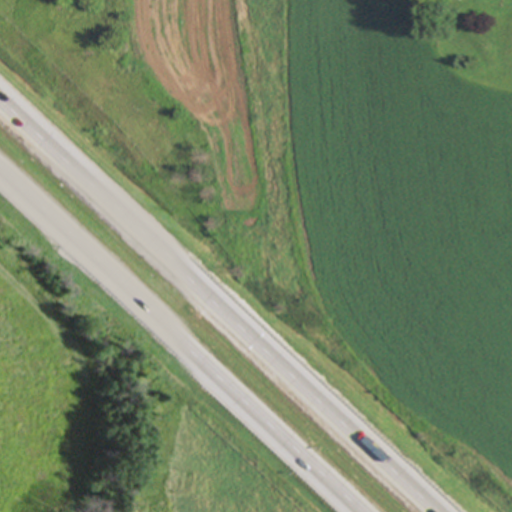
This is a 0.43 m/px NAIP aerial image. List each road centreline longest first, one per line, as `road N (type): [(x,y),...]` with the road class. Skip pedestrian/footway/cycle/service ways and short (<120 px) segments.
road 1 (motorway): [(438,511),(0,97)]
road 2 (motorway): [(0,168),(364,511)]
